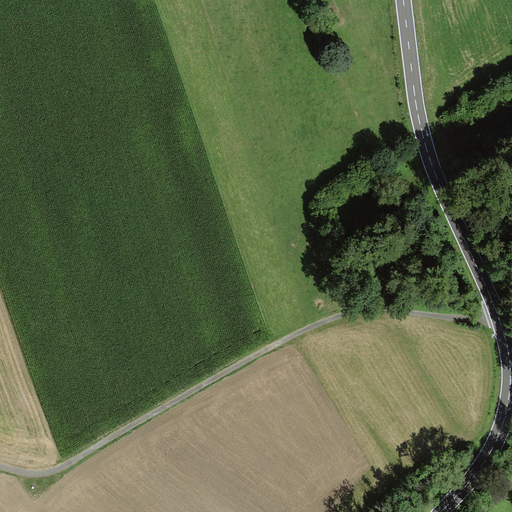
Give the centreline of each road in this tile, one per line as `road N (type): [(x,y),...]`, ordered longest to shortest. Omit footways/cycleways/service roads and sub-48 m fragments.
road 1 (tertiary): [(440,511),(497,434),(507,364),(423,136),(401,0)]
road 2 (track): [(496,317),(404,310),(325,319),(56,468),(0,466)]
